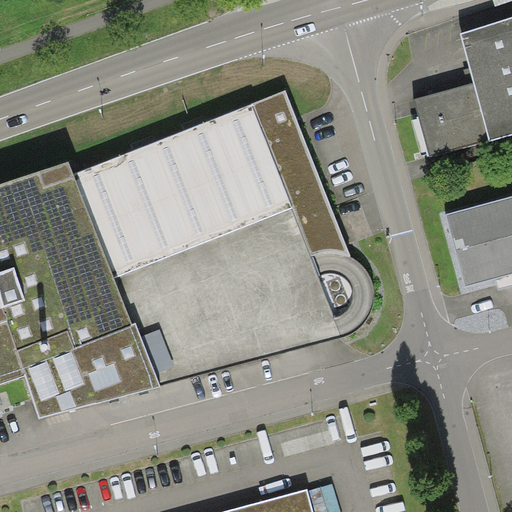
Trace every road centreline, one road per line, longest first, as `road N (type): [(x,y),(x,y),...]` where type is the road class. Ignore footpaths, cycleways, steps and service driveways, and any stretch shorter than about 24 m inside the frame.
road 1 (residential): [(0,471),(429,354)]
road 2 (residential): [(429,354),(339,5)]
road 3 (primary): [(0,121),(339,5)]
road 4 (residential): [(474,511),(429,354)]
